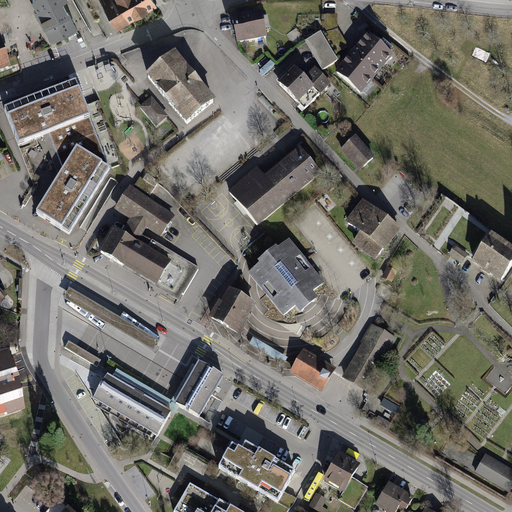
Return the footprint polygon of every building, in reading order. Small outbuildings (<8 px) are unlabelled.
[(29,0),(35,11),(34,12),(46,35),(51,44),(77,29),(69,14),(67,15),(62,4),(68,0),(67,0),(29,0)] [(97,0),(115,32),(118,30),(158,9),(153,0),(97,0)] [(348,45),(337,28),(337,14),(323,15),(323,32),(335,54),(348,45)] [(262,15),(234,20),(238,47),(239,46),(266,42),(262,15)] [(338,63),(321,34),(305,43),(321,72),(338,63)] [(348,60),(335,75),(360,96),(393,58),(368,37),(353,55),(348,60)] [(0,40),(0,74),(12,70),(9,60),(1,40),(0,40)] [(175,53),(146,78),(187,126),(216,102),(210,96),(175,53)] [(291,70),(277,84),(297,106),(301,102),(307,109),(330,87),(314,70),(302,81),(291,70)] [(57,156),(63,171),(37,214),(70,234),(110,169),(90,119),(76,83),(28,102),(5,110),(16,139),(22,137),(25,145),(37,140),(49,135),(55,150),(51,152),(52,155),(53,157),(57,156)] [(143,105),(140,108),(156,127),(168,117),(152,98),(143,105)] [(374,159),(355,139),(339,155),(358,174),(374,159)] [(258,226),(321,172),(302,150),(299,147),(265,176),(257,167),(228,191),(237,201),(244,210),(247,214),(258,226)] [(146,227),(161,236),(173,218),(144,199),(148,194),(150,195),(159,182),(147,174),(143,180),(142,180),(138,186),(136,185),(132,191),(129,189),(117,207),(134,218),(146,227)] [(364,202),(348,224),(361,233),(354,242),(376,259),(383,250),(383,251),(400,229),(364,202)] [(146,227),(134,218),(127,230),(142,236),(146,227)] [(137,244),(125,265),(151,280),(158,284),(158,283),(159,281),(172,288),(184,295),(199,269),(156,244),(152,241),(142,236),(127,230),(123,236),(137,244)] [(137,244),(123,236),(114,231),(112,234),(101,253),(124,266),(125,265),(137,244)] [(474,260),(472,262),(501,282),(511,265),(511,246),(492,233),(474,260)] [(255,270),(248,276),(265,297),(282,318),(293,309),(299,315),(303,312),(310,306),(315,302),(319,299),(314,292),(324,284),(303,259),(301,257),(289,242),(255,270)] [(455,246),(449,255),(462,264),(468,256),(469,255),(455,246)] [(388,268),(382,278),(392,283),(397,273),(388,268)] [(69,289),(63,299),(154,353),(160,342),(69,289)] [(228,290),(212,318),(239,334),(256,306),(241,297),(228,290)] [(395,341),(373,328),(344,378),(342,381),(364,394),(395,341)] [(253,338),(249,345),(275,360),(284,365),(288,358),(280,353),(253,338)] [(68,342),(64,348),(97,367),(101,361),(68,342)] [(8,350),(0,351),(0,416),(0,417),(25,410),(19,378),(8,350)] [(301,353),(290,374),(295,377),(322,392),(334,372),(336,368),(304,350),(301,353)] [(198,369),(177,406),(180,407),(200,418),(224,377),(201,364),(198,369)] [(193,366),(172,403),(177,406),(198,369),(193,366)] [(172,403),(117,370),(114,375),(170,407),(172,403)] [(107,377),(93,400),(158,437),(172,413),(168,411),(170,407),(165,404),(114,375),(111,379),(107,377)] [(400,408),(385,399),(381,406),(396,415),(400,408)] [(177,406),(172,403),(168,411),(172,413),(176,415),(180,407),(177,406)] [(387,428),(390,422),(379,416),(375,422),(387,428)] [(241,450),(231,444),(217,469),(278,504),(296,472),(245,443),(241,450)] [(340,453),(323,481),(343,493),(339,500),(355,510),(369,487),(353,478),(361,465),(340,453)] [(389,483),(375,506),(385,511),(397,511),(400,507),(406,511),(414,498),(389,483)] [(234,511),(187,486),(172,511),(234,511)] [(327,500),(316,494),(309,507),(318,511),(329,511),(330,511),(323,508),(327,500)] [(71,511),(59,500),(47,511),(71,511)]
